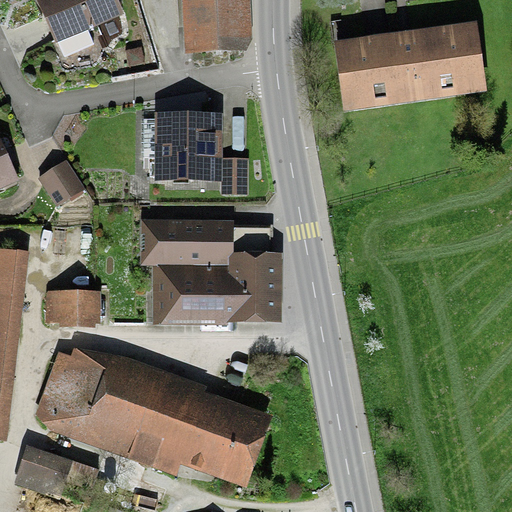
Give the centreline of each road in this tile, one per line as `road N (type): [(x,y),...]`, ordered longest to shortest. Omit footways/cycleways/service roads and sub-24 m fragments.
road 1 (primary): [(274,64),(358,511)]
road 2 (residential): [(274,64),(45,121),(0,50)]
